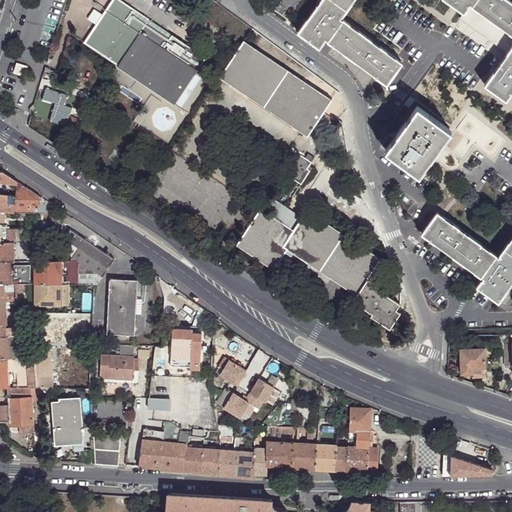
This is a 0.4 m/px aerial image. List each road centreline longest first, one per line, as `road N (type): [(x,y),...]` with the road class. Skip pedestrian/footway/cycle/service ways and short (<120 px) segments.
road 1 (residential): [(0,468),(271,486),(511,485)]
road 2 (secondary): [(417,380),(244,292),(0,124)]
road 3 (secondary): [(0,151),(301,358),(409,403)]
road 4 (residential): [(241,0),(344,83),(406,265)]
